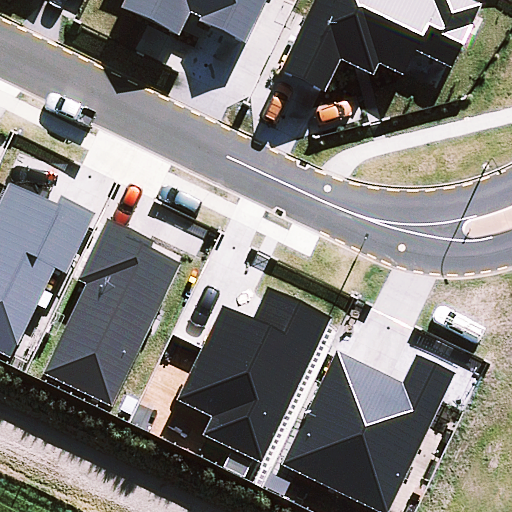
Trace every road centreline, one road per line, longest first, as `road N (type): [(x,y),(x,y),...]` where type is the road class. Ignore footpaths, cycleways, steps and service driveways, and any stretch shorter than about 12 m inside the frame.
road 1 (residential): [(511,218),(464,229),(386,223),(267,178),(0,51)]
road 2 (track): [(177,511),(0,426)]
